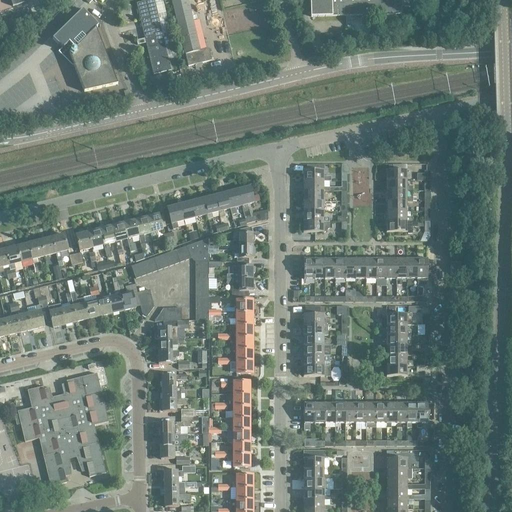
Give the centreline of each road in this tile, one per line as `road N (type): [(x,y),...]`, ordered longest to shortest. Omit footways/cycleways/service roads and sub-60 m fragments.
road 1 (unclassified): [(489,511),(503,0)]
road 2 (residential): [(279,511),(279,146)]
road 3 (residential): [(0,218),(279,146)]
road 4 (residential): [(140,495),(139,366),(127,349),(109,343),(0,369)]
road 5 (residential): [(443,344),(439,113)]
road 6 (residential): [(300,73),(511,48)]
road 7 (unclassified): [(141,112),(300,73)]
road 8 (residential): [(279,146),(439,113)]
road 9 (residential): [(443,511),(444,365)]
